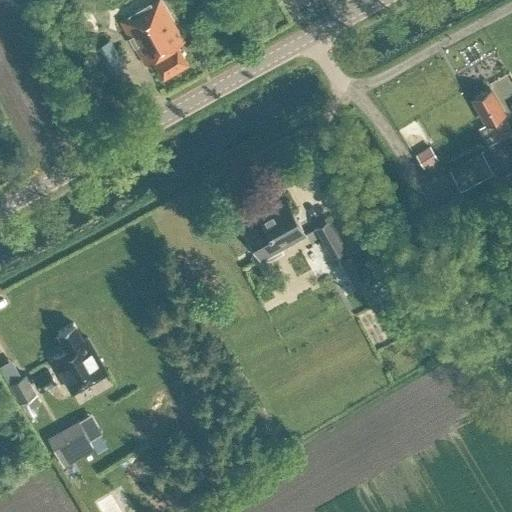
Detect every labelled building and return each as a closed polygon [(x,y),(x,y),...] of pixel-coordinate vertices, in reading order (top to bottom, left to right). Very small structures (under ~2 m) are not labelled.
[(162,76),(187,62),(177,44),(184,40),(160,0),(153,0),(120,19),(144,62),(152,58),(162,76)] [(497,138),(503,134),(511,149),(511,129),(511,130),(502,112),(503,112),(489,86),(472,96),(486,121),(487,120),(497,138)] [(430,146),(417,153),(424,166),(437,158),(430,146)] [(492,168),(481,147),(449,165),(461,185),(492,168)] [(260,256),(304,232),(285,198),(258,212),(261,217),(244,227),(260,256)] [(330,217),(315,226),(331,253),(346,245),(330,217)] [(379,281),(359,245),(340,256),(360,291),(379,281)] [(72,321),(57,329),(67,346),(51,355),(71,389),(105,369),(86,335),(82,338),(72,321)] [(47,368),(33,376),(39,386),(53,379),(47,368)] [(38,391),(25,372),(9,381),(20,401),(38,391)] [(80,418),(48,435),(64,463),(77,455),(73,448),(91,438),(80,418)]
